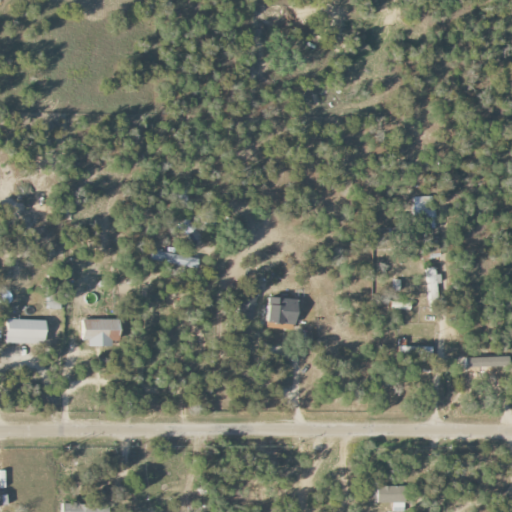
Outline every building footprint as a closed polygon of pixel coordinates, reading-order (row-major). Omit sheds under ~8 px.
[(216,225),(216,213),(204,213),(204,225),(216,225)] [(201,239),(189,219),(179,225),(191,245),(201,239)] [(195,270),(197,260),(153,250),(150,261),(195,270)] [(428,308),(436,308),(435,283),(437,283),(436,267),(426,268),(428,308)] [(391,290),(398,290),(399,280),(392,279),(391,290)] [(236,317),(252,319),(256,294),(240,291),(236,317)] [(297,299),(267,298),(266,323),(296,323),(297,299)] [(389,309),(410,310),(410,303),(390,302),(389,309)] [(45,320),(6,319),(5,343),(45,344),(45,320)] [(83,345),(118,345),(118,320),(83,319),(83,345)] [(432,354),(432,346),(398,347),(398,355),(432,354)] [(376,503),(392,503),(392,511),(403,511),(403,486),(376,486),(376,503)]
